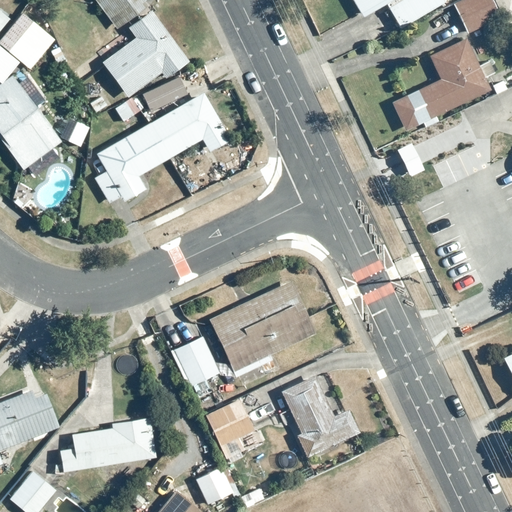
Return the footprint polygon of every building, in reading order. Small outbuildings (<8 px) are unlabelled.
[(164,78),(186,62),(142,0),(93,0),(114,29),(124,23),(134,37),(101,60),(126,96),(160,72),(164,78)] [(445,0),(351,0),(362,17),(384,4),(398,28),(445,0)] [(499,15),(491,0),(456,0),(450,3),(465,32),(499,15)] [(0,83),(19,60),(29,68),(53,39),(21,13),(0,39),(0,83)] [(478,63),(463,35),(427,53),(439,78),(390,103),(404,132),(489,89),(483,76),(493,71),(487,59),(478,63)] [(78,86),(103,66),(93,54),(69,74),(78,86)] [(11,75),(0,83),(0,140),(1,142),(23,170),(62,140),(37,108),(36,107),(47,99),(22,67),(11,75)] [(187,94),(179,76),(140,93),(148,112),(187,94)] [(229,140),(202,91),(94,152),(105,171),(93,177),(111,208),(144,189),(136,176),(200,139),(208,152),(229,140)] [(135,94),(115,109),(123,120),(143,105),(135,94)] [(78,146),(86,128),(74,123),(66,141),(78,146)] [(511,141),(509,140),(502,151),(511,166),(511,141)] [(214,375),(237,377),(272,360),(270,356),(312,336),(286,281),(207,319),(228,364),(213,361),(201,335),(169,349),(185,387),(191,385),(197,398),(212,391),(206,378),(214,375)] [(511,352),(502,357),(511,378),(511,352)] [(331,415),(313,376),(280,391),(301,437),(298,438),(306,457),(357,434),(345,409),(331,415)] [(0,448),(53,428),(37,387),(0,400),(0,463),(1,463),(0,461),(0,448)] [(244,415),(237,399),(203,414),(224,459),(243,451),(237,437),(251,431),(244,415)] [(58,473),(87,468),(153,457),(146,415),(111,421),(112,426),(90,430),(66,434),(68,449),(54,451),(58,473)] [(232,492),(219,465),(193,477),(206,504),(232,492)] [(35,511),(53,490),(29,470),(7,497),(24,511),(35,511)] [(202,511),(173,488),(154,511),(202,511)]
